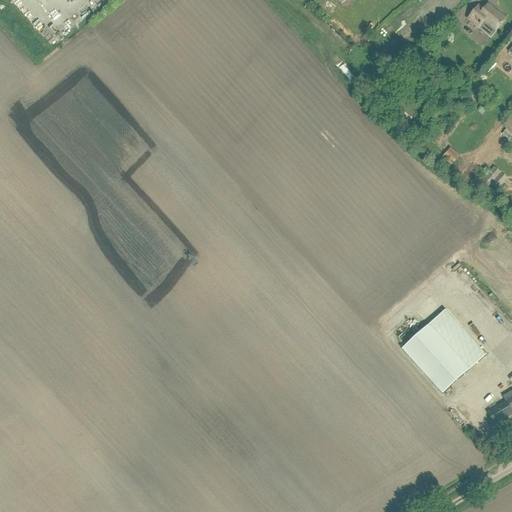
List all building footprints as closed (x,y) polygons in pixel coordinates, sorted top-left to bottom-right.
[(469,20),(491,38),(505,20),(488,6),(480,15),(476,12),(469,20)] [(410,119),(418,111),(404,99),(397,108),(410,119)] [(491,197),(507,179),(494,167),(478,186),(491,197)] [(402,351),(442,395),(486,356),(445,311),(402,351)] [(488,414),(495,425),(511,415),(511,413),(506,403),(488,414)]
